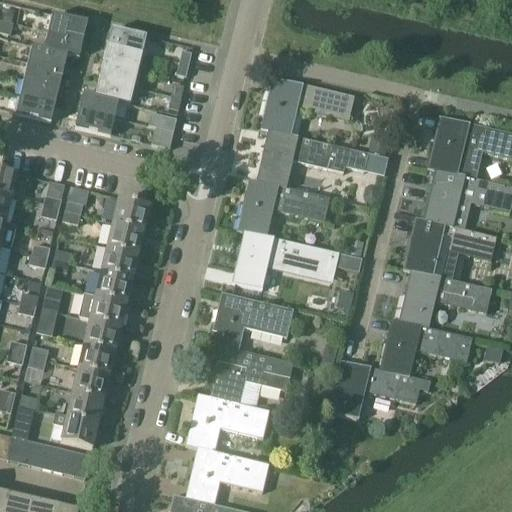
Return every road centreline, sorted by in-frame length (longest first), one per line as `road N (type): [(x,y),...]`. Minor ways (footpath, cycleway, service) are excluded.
road 1 (residential): [(358,344),(416,97),(238,55)]
road 2 (residential): [(128,511),(208,185)]
road 3 (residential): [(208,185),(0,137)]
road 4 (residential): [(208,185),(238,55)]
